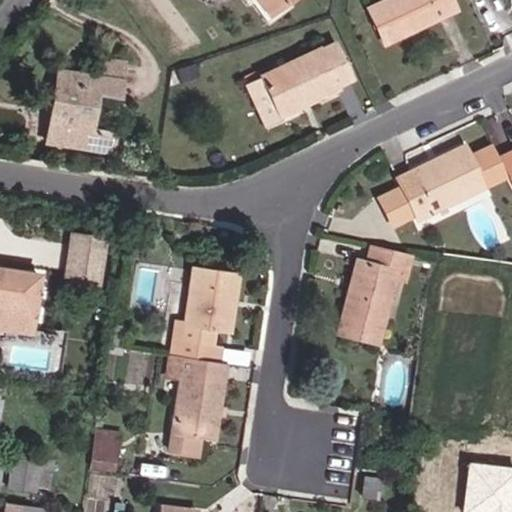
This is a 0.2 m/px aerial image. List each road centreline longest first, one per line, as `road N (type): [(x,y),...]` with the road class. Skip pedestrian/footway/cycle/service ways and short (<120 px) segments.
road 1 (residential): [(272,189),(245,199),(188,201),(0,172)]
road 2 (residential): [(272,189),(288,257),(270,400),(300,449)]
road 3 (residential): [(511,66),(272,189)]
